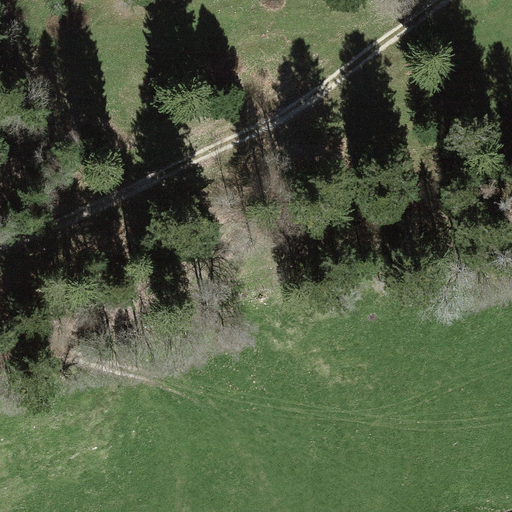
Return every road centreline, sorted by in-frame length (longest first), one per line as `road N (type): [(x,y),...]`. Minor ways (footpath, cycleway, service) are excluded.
road 1 (track): [(0,361),(242,285),(511,233)]
road 2 (track): [(0,244),(306,105),(446,0)]
